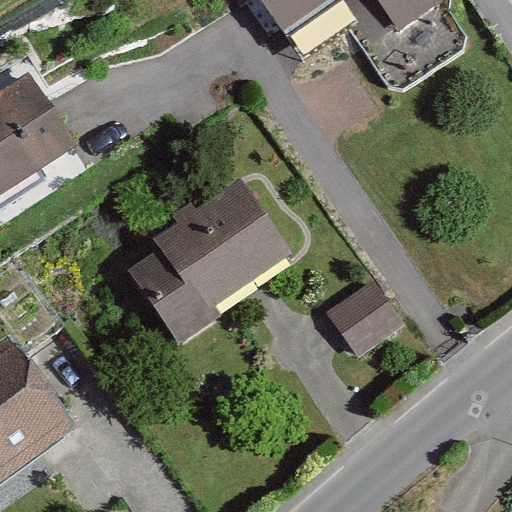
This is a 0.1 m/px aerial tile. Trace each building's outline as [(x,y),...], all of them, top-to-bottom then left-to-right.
[(245,0),(280,53),(346,10),(339,0),(245,0)] [(443,4),(439,0),(370,0),(397,37),(443,4)] [(0,202),(71,157),(22,81),(0,95),(0,202)] [(283,264),(231,187),(141,247),(152,264),(128,280),(177,354),(214,329),(205,317),(283,264)] [(403,334),(372,290),(325,323),(355,367),(403,334)] [(0,483),(69,437),(7,344),(0,349),(0,483)]
